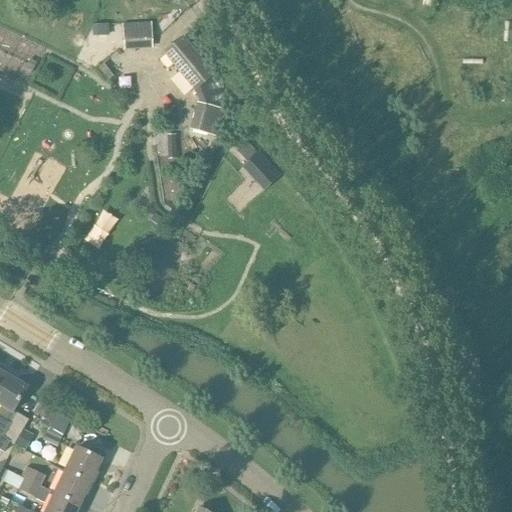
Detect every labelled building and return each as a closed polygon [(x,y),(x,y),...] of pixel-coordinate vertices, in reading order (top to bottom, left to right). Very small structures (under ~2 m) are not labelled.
[(124,51),(153,50),(151,23),(122,25),(124,51)] [(183,38),(168,51),(198,88),(197,100),(197,103),(190,131),(216,138),(223,110),(223,92),(217,79),(214,76),(183,38)] [(29,60),(23,71),(30,75),(36,63),(29,60)] [(0,449),(3,452),(9,442),(14,445),(18,438),(28,421),(17,414),(16,415),(12,413),(27,389),(2,374),(0,378),(0,407),(1,408),(0,410),(0,449)] [(33,414),(50,424),(47,431),(61,438),(69,422),(56,415),(57,414),(40,403),(33,414)] [(42,421),(39,428),(46,431),(49,424),(42,421)] [(76,449),(65,472),(90,484),(101,461),(76,449)] [(21,478),(41,488),(46,478),(26,468),(21,478)] [(76,511),(79,507),(54,495),(54,494),(41,488),(21,478),(8,472),(3,483),(48,506),(45,511),(76,511)] [(79,507),(90,484),(65,472),(54,494),(54,495),(79,507)] [(9,492),(0,488),(0,495),(5,498),(9,492)]
